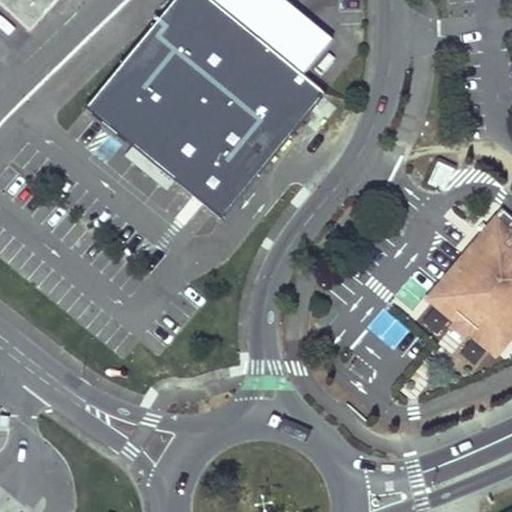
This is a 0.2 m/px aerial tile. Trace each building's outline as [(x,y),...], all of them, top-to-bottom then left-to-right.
[(59,0),(0,0),(0,6),(31,35),(45,19),(44,13),(48,13),(59,0)] [(337,36),(293,0),(173,0),(83,106),(135,145),(180,179),(226,217),(330,90),(307,72),(337,36)] [(123,160),(165,195),(180,179),(135,145),(123,160)] [(447,189),(453,164),(434,159),(428,184),(447,189)] [(511,212),(509,217),(503,224),(511,231),(511,212)] [(490,213),(461,249),(466,253),(429,297),(455,318),(451,324),(447,329),(461,341),(465,336),(470,331),(494,351),(511,329),(511,231),(503,224),(490,213)] [(466,253),(461,249),(420,298),(451,324),(455,318),(429,297),(466,253)] [(392,348),(408,330),(384,308),(368,327),(392,348)] [(511,329),(494,351),(470,331),(465,336),(495,360),(511,339),(511,329)]
